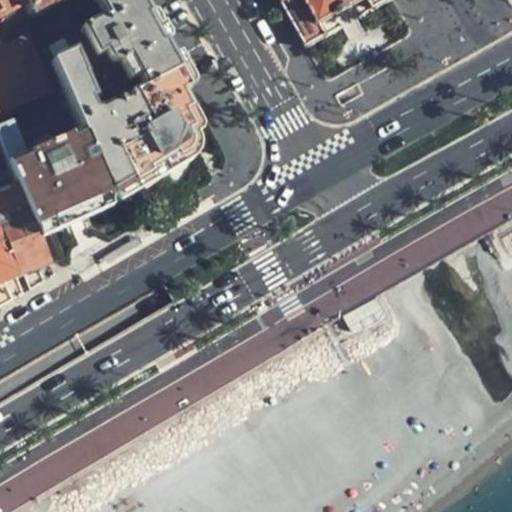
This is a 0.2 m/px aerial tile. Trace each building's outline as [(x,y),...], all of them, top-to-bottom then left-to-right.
[(0,0),(0,18),(25,5),(22,0),(0,0)] [(50,0),(22,0),(25,5),(29,13),(50,0)] [(187,88),(139,0),(91,0),(99,16),(44,48),(67,100),(81,132),(109,195),(184,152),(190,140),(184,130),(191,125),(176,95),(181,91),(187,88)] [(276,0),(277,2),(275,4),(302,51),(351,23),(390,0),(276,0)] [(0,111),(47,92),(24,40),(0,50),(0,111)] [(81,132),(67,100),(8,125),(22,158),(81,132)] [(69,214),(109,195),(81,132),(22,158),(8,125),(0,128),(0,146),(6,160),(17,188),(35,230),(69,214)] [(0,232),(0,233),(17,274),(36,266),(47,261),(35,230),(17,188),(6,192),(0,194),(0,218),(2,217),(8,230),(0,232)] [(0,282),(5,280),(17,274),(0,233),(0,282)]
